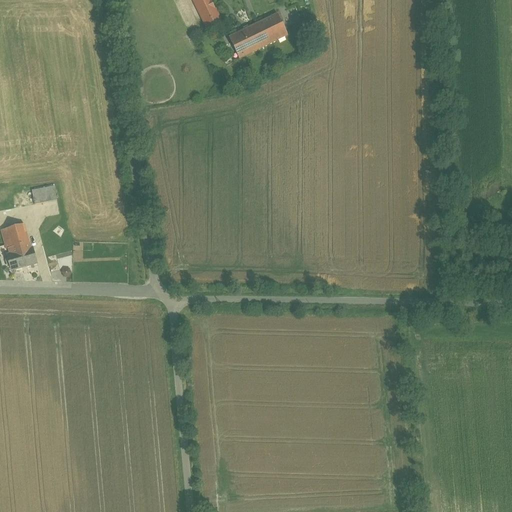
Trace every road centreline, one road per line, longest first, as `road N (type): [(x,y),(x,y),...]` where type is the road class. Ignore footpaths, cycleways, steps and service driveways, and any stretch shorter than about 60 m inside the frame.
road 1 (unclassified): [(511,303),(165,295)]
road 2 (unclassified): [(165,295),(192,511)]
road 3 (unclassified): [(0,288),(165,295)]
